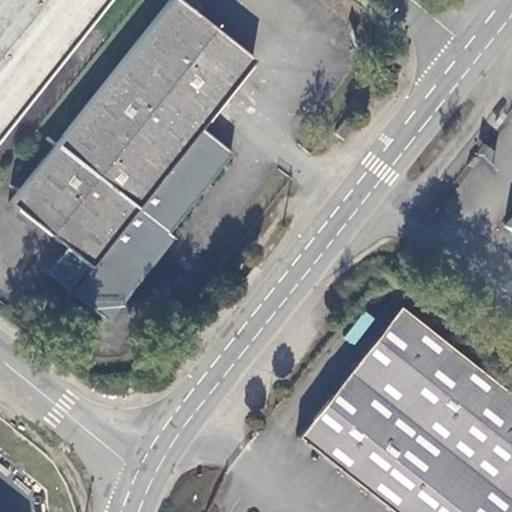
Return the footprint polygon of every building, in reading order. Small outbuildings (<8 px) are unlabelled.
[(0,0),(0,123),(99,0),(0,0)] [(181,0),(172,0),(11,202),(66,247),(47,271),(106,319),(173,236),(169,232),(232,151),(200,127),(254,59),(181,0)] [(342,141),(353,125),(344,118),(333,134),(342,141)] [(511,213),(503,225),(511,232),(511,213)] [(511,511),(511,399),(396,307),(294,435),(389,511),(511,511)]
